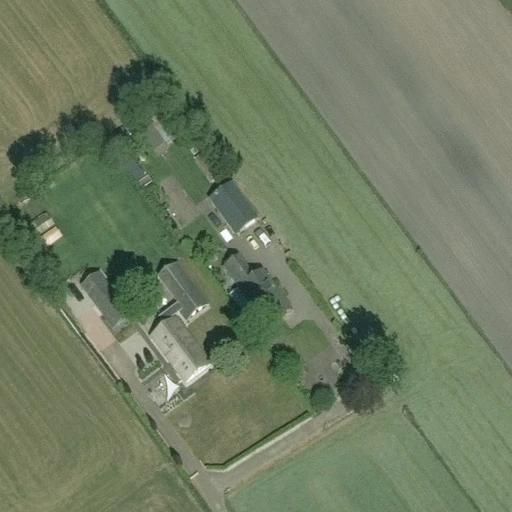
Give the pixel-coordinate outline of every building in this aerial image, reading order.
[(165,151),(189,134),(170,108),(146,125),(165,151)] [(236,238),(259,221),(232,186),(210,202),(236,238)] [(184,220),(201,218),(199,207),(182,209),(184,220)] [(55,231),(39,241),(46,252),(62,241),(55,231)] [(292,312),(264,273),(255,280),(239,259),(224,271),(240,291),(253,307),(255,305),(272,327),(292,312)] [(152,339),(186,385),(210,367),(177,321),(174,324),(172,321),(180,315),(184,322),(208,305),(180,266),(160,280),(178,307),(159,321),(165,330),(152,339)] [(82,290),(104,318),(121,305),(100,277),(82,290)]
